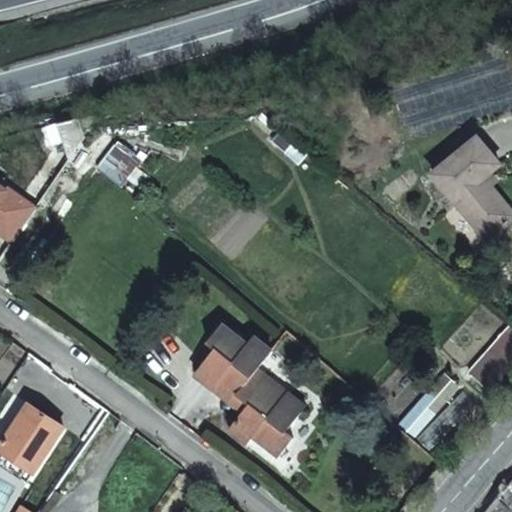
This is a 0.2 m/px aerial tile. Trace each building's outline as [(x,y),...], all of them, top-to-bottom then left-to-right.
[(511,209),(486,178),(502,165),(480,138),(435,175),(489,240),(511,221),(511,209)] [(0,187),(0,233),(8,239),(27,204),(2,186),(0,187)] [(222,324),(207,342),(217,350),(197,374),(215,388),(221,380),(250,404),(244,412),(230,428),(248,442),(254,435),(279,455),(294,436),(287,431),(306,406),(288,391),(282,399),(253,375),(259,367),(272,350),(254,336),(247,344),(222,324)] [(511,337),(506,332),(475,370),(495,386),(511,365),(511,337)] [(288,391),(259,367),(253,375),(282,399),(288,391)] [(449,371),(403,423),(418,436),(464,384),(449,371)] [(221,380),(215,388),(244,412),(250,404),(221,380)] [(423,441),(438,454),(485,402),(470,389),(423,441)] [(30,402),(0,444),(0,446),(33,469),(63,424),(30,402)]
